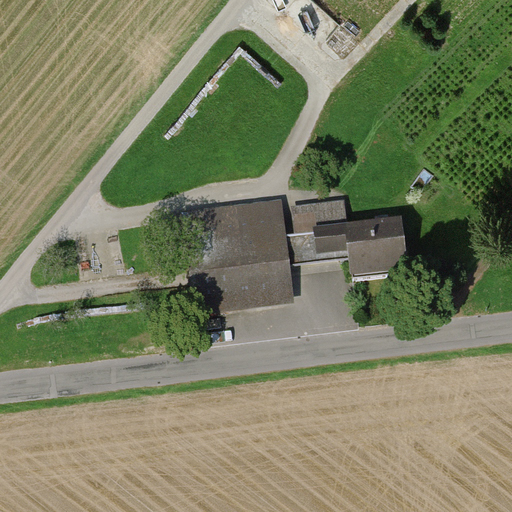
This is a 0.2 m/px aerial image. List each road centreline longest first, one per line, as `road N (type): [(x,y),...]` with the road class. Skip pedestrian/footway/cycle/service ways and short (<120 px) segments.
road 1 (unclassified): [(0,393),(511,334)]
road 2 (track): [(0,307),(251,0)]
